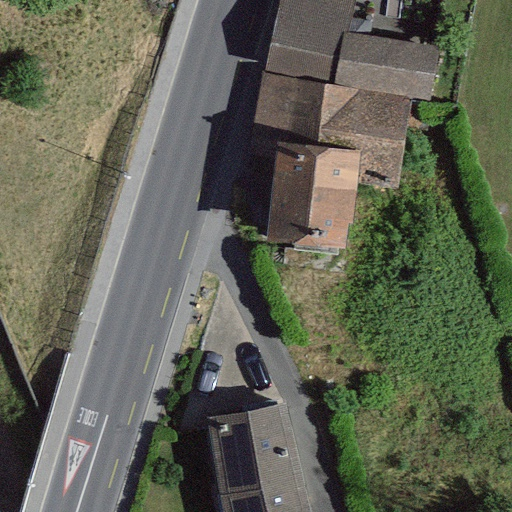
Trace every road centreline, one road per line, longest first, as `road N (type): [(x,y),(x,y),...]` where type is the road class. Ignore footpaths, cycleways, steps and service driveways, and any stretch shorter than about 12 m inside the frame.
road 1 (tertiary): [(78,511),(236,0)]
road 2 (unknown): [(219,194),(252,294),(280,347),(329,511)]
